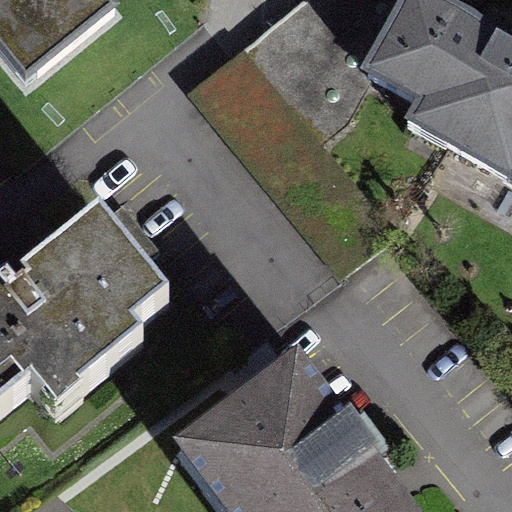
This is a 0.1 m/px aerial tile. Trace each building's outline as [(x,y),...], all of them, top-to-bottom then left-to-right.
[(123,9),(115,0),(0,0),(0,50),(27,83),(123,9)] [(405,124),(511,187),(511,34),(511,36),(449,0),(401,0),(361,73),(415,104),(405,124)] [(246,51),(186,96),(345,286),(400,241),(246,51)] [(0,278),(0,409),(35,381),(56,408),(83,389),(77,383),(145,333),(134,321),(171,293),(98,206),(5,284),(0,278)] [(420,511),(300,350),(175,443),(226,511),(420,511)]
